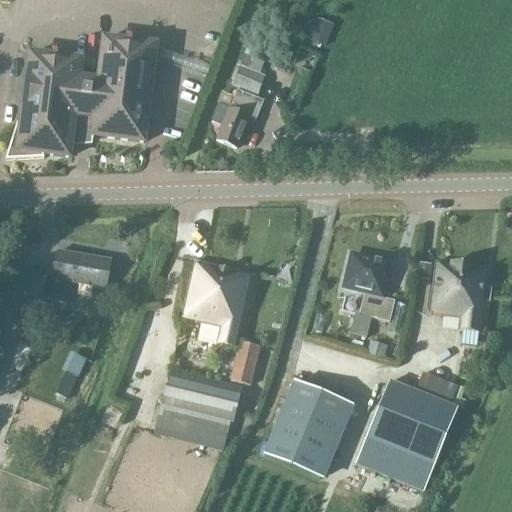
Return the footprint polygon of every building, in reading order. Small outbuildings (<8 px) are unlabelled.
[(316,29),(311,42),(312,42),(321,46),(324,47),(330,34),(316,29)] [(16,129),(5,162),(43,160),(43,156),(69,160),(72,137),(92,136),(92,138),(143,145),(155,48),(104,41),(98,84),(78,82),(81,65),(29,59),(20,130),(16,129)] [(258,98),(265,79),(259,76),(264,65),(245,57),(240,69),(232,88),(258,98)] [(221,130),(215,143),(237,153),(249,120),(255,122),(263,103),(237,93),(228,112),(218,108),(211,125),(221,130)] [(67,305),(70,292),(71,285),(93,289),(105,291),(109,268),(105,263),(99,261),(58,253),(54,278),(46,276),(32,273),(27,297),(41,300),(67,305)] [(352,257),(344,289),(365,294),(359,316),(355,315),(350,335),(366,339),(370,320),(389,324),(394,303),(380,299),(380,298),(382,298),(389,266),(352,257)] [(217,347),(237,351),(239,344),(254,278),(195,264),(182,321),(195,324),(195,326),(202,327),(199,341),(217,345),(217,347)] [(418,265),(417,281),(427,282),(428,266),(418,265)] [(478,334),(485,335),(490,290),(485,290),(487,271),(472,269),(472,268),(451,266),(451,267),(436,265),(429,314),(432,314),(431,318),(458,322),(457,332),(462,332),(478,334)] [(44,306),(25,302),(19,330),(38,334),(44,306)] [(396,305),(390,333),(398,335),(405,307),(396,305)] [(316,317),(312,334),(321,336),(325,319),(316,317)] [(462,332),(460,347),(476,349),(478,334),(462,332)] [(259,349),(239,344),(237,351),(239,351),(231,383),(249,387),(259,349)] [(371,344),(368,356),(383,360),(386,348),(371,344)] [(73,355),(65,374),(77,379),(85,361),(73,355)] [(223,454),(241,391),(171,373),(154,437),(223,454)] [(268,451),(329,473),(356,397),(296,375),(268,451)] [(422,496),(457,411),(389,383),(354,468),(422,496)] [(452,400),(450,407),(463,411),(465,402),(461,401),(464,390),(457,388),(457,389),(454,398),(453,400),(452,400)] [(370,511),(410,511),(414,501),(402,497),(396,511),(388,511),(382,510),(388,492),(378,489),(370,511)]
